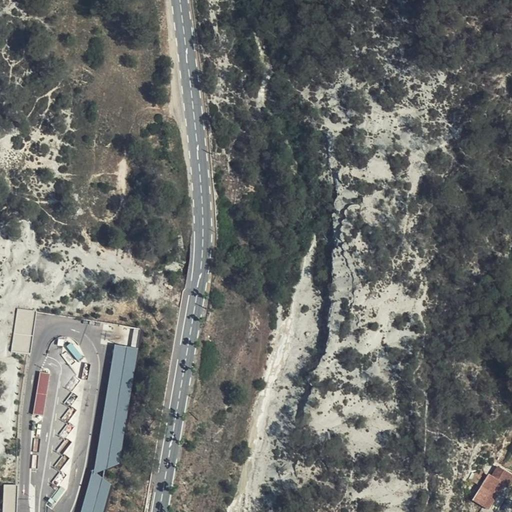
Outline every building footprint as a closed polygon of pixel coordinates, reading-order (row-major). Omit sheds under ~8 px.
[(6,51),(16,55),(19,46),(10,42),(6,51)] [(31,350),(31,308),(16,308),(16,349),(31,350)] [(139,347),(142,328),(127,326),(124,345),(139,347)] [(121,466),(140,348),(116,344),(101,437),(92,435),(87,469),(89,469),(82,511),(105,511),(110,479),(106,478),(108,464),(121,466)] [(44,414),(51,371),(41,370),(34,413),(44,414)] [(81,488),(88,489),(92,471),(85,470),(81,488)] [(4,507),(0,507),(0,511),(17,511),(19,484),(4,483),(4,507)] [(460,509),(465,511),(478,511),(484,501),(487,502),(490,495),(472,485),(460,509)] [(455,508),(461,496),(456,493),(449,505),(455,508)]
